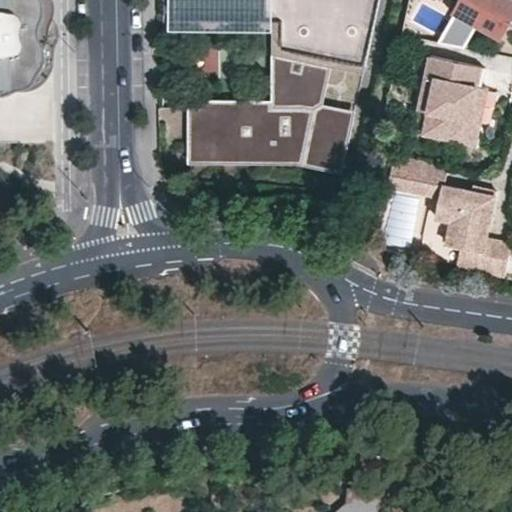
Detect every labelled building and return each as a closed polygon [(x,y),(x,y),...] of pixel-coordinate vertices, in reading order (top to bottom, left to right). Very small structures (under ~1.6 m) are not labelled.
[(0,0),(0,86),(4,85),(11,87),(20,82),(27,73),(33,60),(33,48),(26,34),(26,25),(30,20),(34,13),(34,2),(33,0),(0,0)] [(174,15),(174,0),(172,0),(172,22),(270,24),(269,98),(185,96),(184,160),(291,162),(336,172),(338,164),(299,156),(300,155),(187,152),(188,104),(299,106),(318,18),(174,15)] [(174,0),(174,15),(318,18),(299,106),(188,104),(187,152),(300,155),(299,156),(338,164),(348,116),(310,107),(321,56),(360,64),(371,11),(368,10),(370,4),(373,5),(373,0),(174,0)] [(511,0),(461,0),(454,13),(458,15),(479,28),(503,41),(511,25),(511,0)] [(468,47),(479,28),(458,15),(455,20),(448,33),(442,42),(468,47)] [(488,66),(438,55),(434,75),(443,77),(432,133),(482,143),(487,121),(477,119),(484,86),(488,66)] [(358,72),(360,64),(321,56),(310,107),(348,116),(350,109),(318,102),(326,65),(358,72)] [(436,111),(443,77),(434,75),(427,109),(436,111)] [(487,121),(493,88),(484,86),(477,119),(487,121)] [(432,181),(394,173),(392,183),(430,191),(432,181)] [(509,277),(511,262),(511,241),(492,237),(501,195),(447,184),(440,219),(454,222),(449,244),(472,249),(468,268),(485,272),(509,277)]
